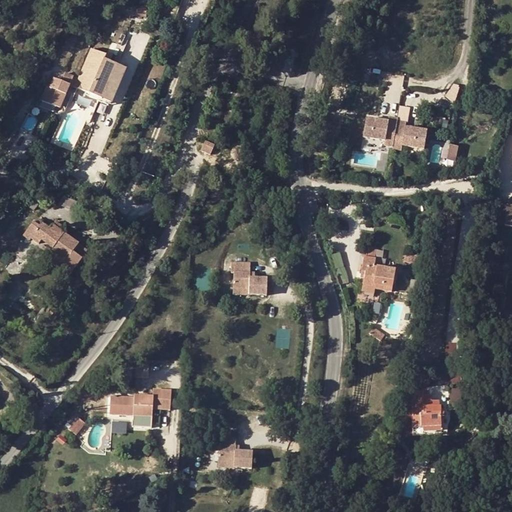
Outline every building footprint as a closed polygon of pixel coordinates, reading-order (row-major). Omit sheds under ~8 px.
[(137,16),(146,17),(147,6),(138,6),(137,16)] [(90,63),(95,51),(91,49),(86,61),(90,63)] [(111,102),(126,69),(110,62),(104,60),(106,56),(95,51),(90,63),(86,61),(78,79),(64,73),(61,81),(53,77),(48,87),(47,86),(41,100),(60,108),(69,85),(75,87),(111,102)] [(393,123),(394,118),(386,116),(384,121),(363,115),(358,134),(380,139),(379,144),(387,146),(393,123)] [(387,146),(386,151),(394,153),(396,148),(418,154),(422,135),(400,130),(401,125),(393,123),(387,146)] [(205,140),(200,150),(210,155),(215,144),(205,140)] [(458,160),(461,146),(453,144),(450,159),(458,160)] [(503,219),(511,220),(511,204),(505,204),(503,219)] [(39,226),(34,223),(33,222),(23,235),(29,240),(30,238),(38,244),(41,240),(53,249),(51,251),(57,256),(52,264),(60,270),(58,272),(66,278),(87,250),(58,229),(53,226),(52,225),(49,229),(41,223),(39,226)] [(187,232),(196,235),(198,228),(190,225),(187,232)] [(363,257),(375,259),(377,249),(365,247),(363,257)] [(360,273),(365,273),(364,278),(362,293),(374,295),(374,289),(391,292),(394,270),(374,267),(375,259),(363,257),(360,273)] [(230,273),(232,273),(231,289),(247,289),(247,295),(265,295),(265,279),(253,279),(253,274),(249,274),(249,263),(230,263),(230,273)] [(369,333),(380,340),(384,335),(373,328),(369,333)] [(415,382),(427,384),(428,375),(416,373),(415,382)] [(153,397),(153,409),(160,409),(161,389),(153,389),(153,397)] [(161,389),(160,409),(170,410),(171,390),(161,389)] [(430,406),(430,400),(430,395),(426,395),(426,391),(411,392),(412,427),(423,426),(440,426),(439,405),(435,405),(430,406)] [(153,409),(153,397),(134,396),(134,398),(110,396),(110,414),(133,416),(152,416),(152,409),(153,409)] [(76,433),(85,421),(79,416),(70,428),(76,433)] [(234,464),(233,469),(252,470),(253,453),(238,453),(239,435),(235,435),(235,425),(216,424),(215,447),(218,447),(218,464),(234,464)]
